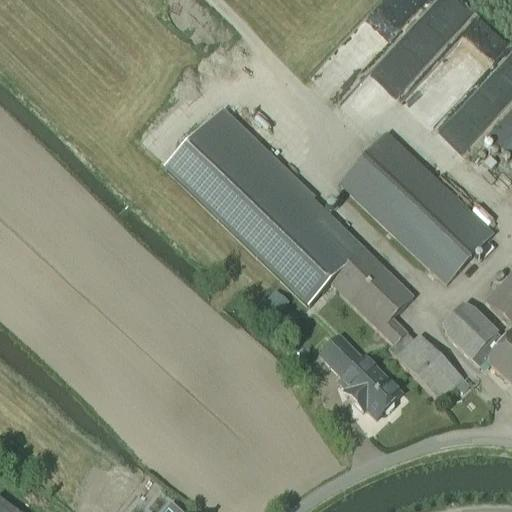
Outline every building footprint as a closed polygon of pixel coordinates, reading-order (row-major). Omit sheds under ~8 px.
[(511,109),(484,142),(511,166),(511,109)] [(308,313),(331,290),(393,350),(405,337),(391,323),(412,301),(222,116),(165,174),(308,313)] [(445,288),(492,237),(384,137),(338,187),(445,288)] [(511,273),(484,305),(511,329),(511,332),(485,363),(511,387),(511,273)] [(460,309),(440,329),(445,341),(470,364),(478,371),(485,363),(501,345),(495,339),(497,337),(472,314),(460,309)] [(438,405),(461,382),(418,338),(395,361),(438,405)] [(361,364),(337,341),(318,360),(342,383),(338,387),(346,394),(343,397),(361,416),(364,413),(375,423),(382,416),(387,416),(392,411),(391,407),(399,399),(362,363),(361,364)] [(0,511),(12,511),(0,502),(0,511)]
